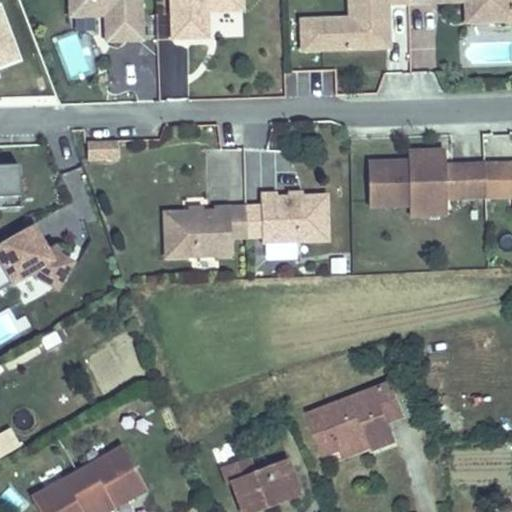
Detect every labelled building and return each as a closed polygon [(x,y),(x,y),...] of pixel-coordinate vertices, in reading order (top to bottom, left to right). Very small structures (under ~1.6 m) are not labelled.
[(169,13),(168,0),(97,0),(98,16),(127,14),(127,9),(133,9),(133,14),(134,40),(170,38),(169,13)] [(270,7),(269,0),(198,0),(199,11),(200,37),(236,34),(235,9),(235,4),(241,3),(241,8),(270,7)] [(511,11),(501,12),(500,0),(492,0),(493,17),(511,16),(511,11)] [(511,11),(511,0),(500,0),(501,12),(511,11)] [(199,11),(185,13),(186,38),(200,37),(199,11)] [(186,38),(185,13),(169,13),(170,38),(186,38)] [(0,68),(15,63),(0,23),(0,68)] [(158,99),(156,44),(108,46),(110,101),(158,99)] [(316,95),(334,95),(335,71),(317,71),(316,95)] [(473,154),(473,145),(439,147),(440,156),(440,159),(448,159),(447,156),(473,154)] [(220,150),(218,180),(242,181),(244,151),(220,150)] [(116,152),(88,153),(89,170),(116,169),(116,152)] [(498,192),(496,160),(474,160),(473,154),(447,156),(448,159),(440,159),(440,156),(399,157),(401,203),(440,201),(474,199),(475,194),(498,192)] [(511,191),(511,158),(496,160),(498,192),(511,191)] [(18,171),(0,171),(0,215),(19,215),(18,171)] [(358,239),(356,193),(306,195),(307,192),(290,192),(291,204),(291,234),(291,240),(358,239)] [(475,209),(474,199),(440,201),(441,211),(475,209)] [(276,234),(275,204),(259,205),(261,235),(276,234)] [(291,234),(291,204),(275,204),(276,234),(291,234)] [(261,235),(259,205),(243,205),(244,209),(194,210),(195,255),(261,253),(261,235)] [(72,269),(59,261),(55,253),(46,258),(30,232),(0,250),(0,297),(30,279),(58,295),(72,269)] [(423,426),(414,402),(433,395),(420,367),(333,400),(350,443),(397,426),(400,434),(423,426)] [(0,432),(0,456),(20,448),(11,428),(0,432)] [(115,435),(26,489),(40,511),(79,511),(139,476),(115,435)] [(249,472),(259,468),(268,493),(290,485),(295,495),(326,484),(311,444),(278,457),(273,446),(243,456),(249,472)]
